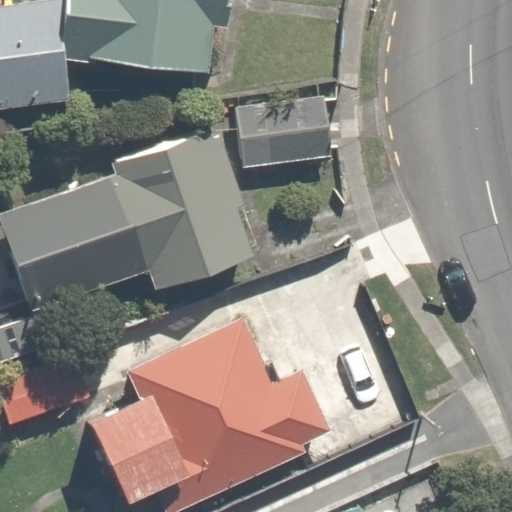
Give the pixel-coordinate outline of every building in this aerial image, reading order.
[(36,0),(0,0),(0,92),(49,85),(36,0)] [(193,59),(200,0),(48,0),(43,39),(193,59)] [(318,158),(309,87),(224,98),(233,169),(318,158)] [(242,251),(206,116),(104,143),(111,169),(0,199),(0,256),(11,298),(131,266),(135,281),(242,251)] [(148,504),(321,422),(287,352),(255,368),(221,297),(114,348),(124,368),(62,397),(102,481),(131,468),(148,504)] [(0,351),(26,342),(14,309),(0,313),(0,351)] [(0,414),(61,395),(46,349),(0,364),(0,414)]
